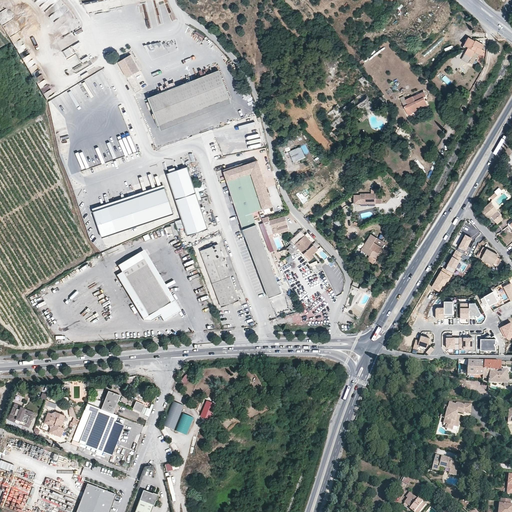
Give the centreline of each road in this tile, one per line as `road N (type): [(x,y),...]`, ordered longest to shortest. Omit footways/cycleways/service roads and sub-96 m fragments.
road 1 (unclassified): [(340,341),(342,266),(285,196),(247,81),(171,0)]
road 2 (primary): [(511,104),(367,347)]
road 3 (primary): [(0,367),(222,350)]
road 4 (primary): [(316,511),(376,350)]
road 5 (primary): [(376,350),(462,208)]
road 6 (primary): [(355,375),(307,511)]
road 7 (unknown): [(105,269),(69,288),(64,311),(85,326),(129,323)]
road 8 (unknown): [(195,317),(158,253),(132,252),(105,269)]
